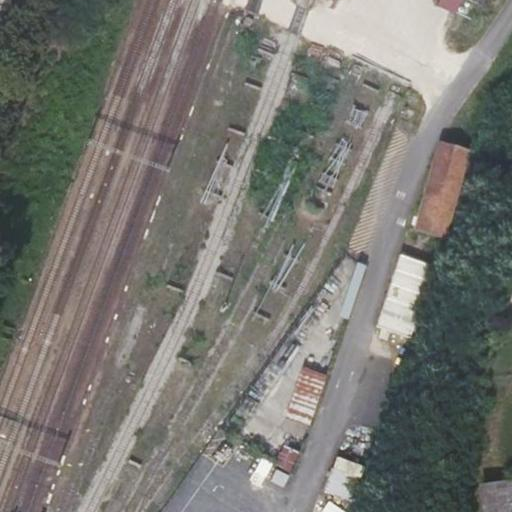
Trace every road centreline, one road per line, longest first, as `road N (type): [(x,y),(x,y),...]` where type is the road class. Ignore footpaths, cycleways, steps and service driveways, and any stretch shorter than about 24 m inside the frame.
road 1 (track): [(454,97),(381,51),(399,0)]
road 2 (track): [(260,0),(381,51)]
